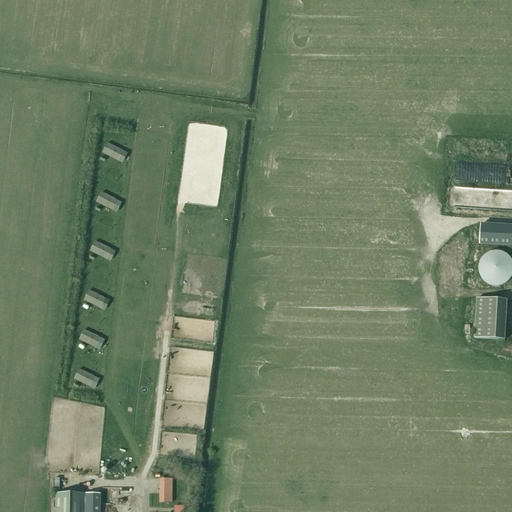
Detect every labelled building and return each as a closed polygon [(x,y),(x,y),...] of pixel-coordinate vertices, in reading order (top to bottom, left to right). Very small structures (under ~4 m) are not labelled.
[(109,142),(103,153),(120,162),(126,152),(109,142)] [(103,191),(97,202),(115,211),(120,200),(103,191)] [(511,226),(481,225),(480,245),(511,246),(511,226)] [(91,252),(109,259),(114,248),(95,241),(91,252)] [(511,285),(511,254),(482,254),(483,285),(511,285)] [(90,290),(85,300),(102,309),(107,298),(90,290)] [(507,301),(477,299),(475,339),(505,340),(507,301)] [(97,348),(103,338),(85,329),(80,340),(97,348)] [(92,388),(97,377),(80,369),(75,380),(92,388)] [(161,491),(161,503),(171,503),(171,491),(161,491)] [(55,493),(54,511),(99,511),(99,494),(55,493)]
